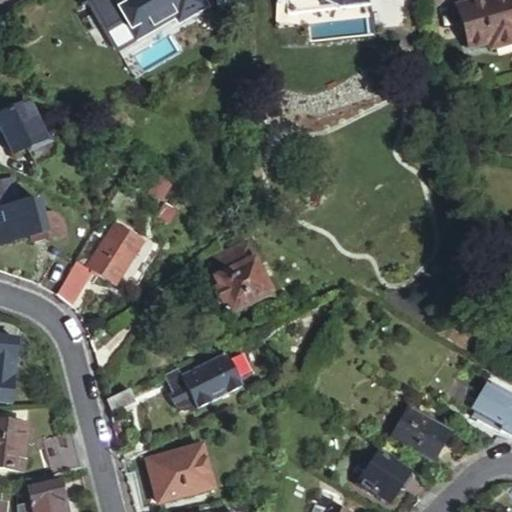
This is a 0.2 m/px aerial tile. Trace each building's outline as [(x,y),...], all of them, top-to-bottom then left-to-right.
[(201,0),(118,0),(137,35),(182,8),(185,13),(202,2),(201,0)] [(277,0),(277,3),(319,2),(336,12),(366,9),(365,0),(277,0)] [(511,40),(511,0),(502,0),(482,5),(481,0),(473,0),(457,5),(467,46),(488,40),(489,47),(511,40)] [(0,116),(0,138),(9,160),(43,146),(25,106),(0,116)] [(0,186),(0,245),(46,237),(38,203),(19,208),(15,183),(0,186)] [(92,269),(93,270),(117,284),(143,240),(116,225),(92,269)] [(240,244),(205,260),(212,271),(206,274),(213,287),(209,289),(214,300),(218,298),(222,309),(262,292),(240,244)] [(77,260),(62,285),(78,295),(93,270),(92,269),(77,260)] [(13,341),(0,339),(0,405),(6,407),(13,341)] [(228,351),(238,373),(243,370),(244,372),(246,372),(247,371),(250,368),(251,366),(252,364),(253,362),(253,361),(253,359),(253,357),(253,355),(251,353),(250,351),(249,349),(248,348),(245,347),(242,345),(238,345),(236,345),(233,346),(234,348),(228,351)] [(226,346),(181,367),(182,368),(196,398),(240,379),(238,373),(228,351),(226,346)] [(181,367),(178,359),(163,366),(172,384),(180,381),(176,372),(182,368),(181,367)] [(196,398),(182,368),(176,372),(180,381),(172,384),(177,394),(177,395),(179,398),(180,398),(183,400),(186,401),(189,401),(196,398)] [(127,379),(104,388),(106,395),(109,407),(131,398),(132,392),(127,379)] [(499,431),(511,437),(511,393),(493,383),(473,419),(498,433),(499,431)] [(408,407),(390,439),(432,462),(450,430),(408,407)] [(26,429),(0,426),(0,471),(22,474),(26,429)] [(203,451),(151,464),(161,507),(214,494),(203,451)] [(370,459),(353,491),(367,499),(368,497),(374,500),(376,496),(390,503),(397,493),(401,496),(407,481),(382,468),(384,465),(370,459)] [(61,484),(30,492),(34,511),(61,511),(61,509),(67,508),(61,484)]
